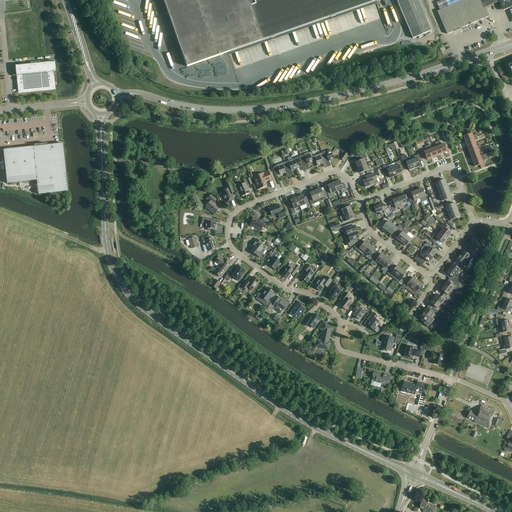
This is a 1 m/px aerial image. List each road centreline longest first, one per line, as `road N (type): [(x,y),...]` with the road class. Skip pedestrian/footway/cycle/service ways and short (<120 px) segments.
road 1 (secondary): [(360,449),(289,412),(130,296),(107,250),(100,138)]
road 2 (secondary): [(135,93),(219,110),(296,104),(510,44)]
road 3 (residential): [(340,322),(306,292),(287,289),(235,252),(227,230),(240,208),(329,172),(344,175),(359,201)]
road 4 (residential): [(472,220),(451,165),(359,201)]
road 5 (residential): [(450,378),(344,352),(336,341),(340,322)]
